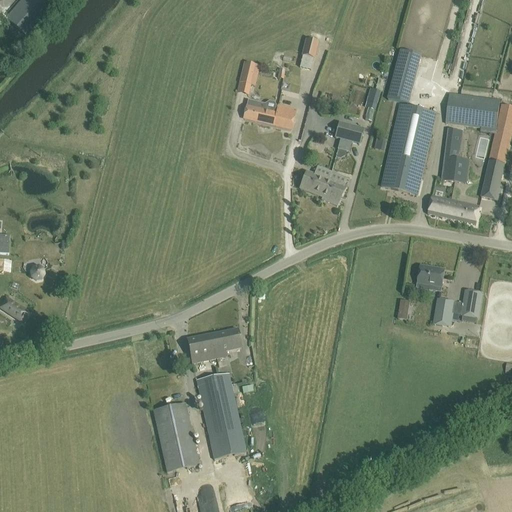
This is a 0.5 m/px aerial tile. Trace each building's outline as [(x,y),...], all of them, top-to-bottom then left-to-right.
[(21,0),(5,19),(27,39),(60,0),(21,0)] [(319,44),(305,40),(301,57),(302,57),(314,60),(315,60),(319,44)] [(388,100),(409,106),(422,57),(401,51),(388,100)] [(251,87),(255,68),(244,65),(239,85),(251,87)] [(370,90),(366,103),(377,106),(381,93),(370,90)] [(511,133),(511,109),(502,108),(500,108),(501,102),(450,95),(446,126),(450,126),(450,130),(494,136),(494,132),(496,133),(489,163),(490,163),(481,199),(499,203),(503,187),(500,186),(511,133)] [(264,109),(265,105),(247,101),(243,120),(267,125),(270,111),(264,109)] [(270,111),(267,125),(291,131),(295,111),(279,107),(278,113),(270,111)] [(382,188),(418,196),(437,115),(400,107),(382,188)] [(368,109),(365,121),(371,123),(374,111),(368,109)] [(359,146),(363,130),(339,124),(335,139),(340,141),(337,150),(349,153),(352,144),(359,146)] [(450,131),(446,160),(444,183),(467,185),(470,163),(458,161),(462,133),(450,131)] [(376,150),(386,151),(387,140),(377,139),(376,150)] [(345,187),(316,176),(306,173),(299,190),(326,201),(325,203),(337,207),(345,187)] [(432,198),(430,206),(428,216),(476,227),(480,209),(432,198)] [(0,236),(0,255),(8,256),(9,237),(0,236)] [(57,258),(58,245),(26,244),(26,257),(57,258)] [(0,273),(12,274),(12,261),(0,260),(0,273)] [(30,274),(32,279),(36,282),(41,281),(44,277),(44,276),(43,271),(39,268),(38,268),(34,269),(33,270),(30,274)] [(421,268),(419,278),(418,284),(442,288),(444,272),(421,268)] [(438,300),(434,326),(452,329),(454,315),(461,317),(480,320),(484,294),(466,291),(463,305),(456,303),(438,300)] [(17,320),(24,310),(7,299),(3,304),(8,308),(5,312),(17,320)] [(401,302),(398,320),(407,322),(410,303),(401,302)] [(237,331),(213,336),(218,360),(227,358),(226,353),(241,350),(237,331)] [(218,360),(213,336),(187,341),(192,365),(218,360)] [(222,375),(232,373),(231,366),(221,367),(222,375)] [(197,382),(213,461),(245,455),(228,376),(197,382)] [(153,412),(167,474),(200,467),(185,405),(153,412)]
